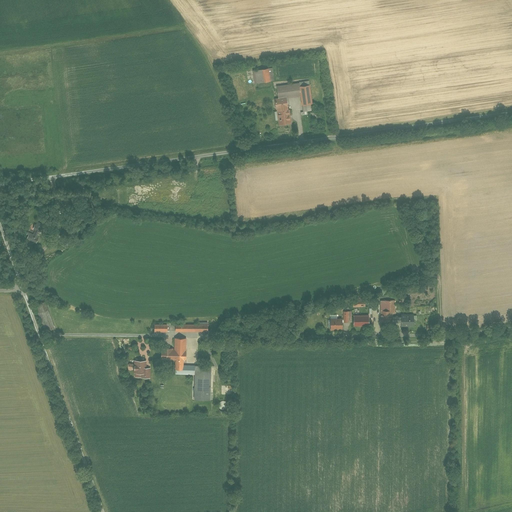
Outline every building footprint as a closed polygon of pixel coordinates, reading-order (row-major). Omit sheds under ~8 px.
[(274,81),(272,69),(254,71),(256,84),(274,81)] [(286,98),(301,95),(299,87),(299,83),(277,86),(279,99),(286,98)] [(310,85),(299,87),(301,95),(302,104),(313,103),(310,85)] [(288,109),(286,98),(279,99),(275,100),(277,111),(288,109)] [(288,109),(277,111),(279,125),(291,123),(289,109),(288,109)] [(36,229),(33,235),(30,233),(28,238),(36,242),(38,238),(37,237),(40,231),(42,227),(41,227),(42,225),(41,224),(39,223),(37,223),(37,225),(35,225),(33,228),(36,229)] [(394,301),(381,301),(381,314),(395,314),(394,301)] [(46,303),(36,306),(44,329),(54,326),(46,303)] [(352,312),(344,312),(344,322),(352,322),(352,312)] [(414,315),(401,315),(402,317),(402,322),(402,327),(414,326),(414,315)] [(369,316),(354,316),(354,326),(369,326),(369,316)] [(342,320),(331,320),(331,330),(342,330),(342,320)] [(187,369),(187,338),(176,338),(176,350),(162,350),(162,359),(176,359),(176,369),(187,369)] [(146,360),(134,360),(134,374),(146,374),(146,360)] [(212,366),(196,365),(195,399),(211,400),(212,366)]
